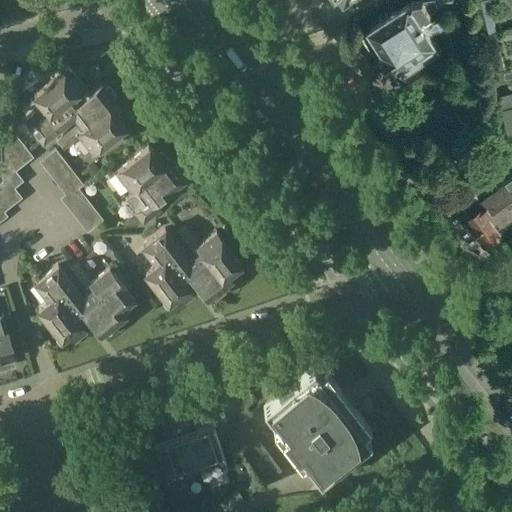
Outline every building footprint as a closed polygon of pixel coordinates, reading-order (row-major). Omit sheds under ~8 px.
[(367,34),(364,36),(372,50),(381,45),(386,52),(384,54),(395,70),(398,68),(404,76),(442,52),(436,43),(437,43),(421,20),(428,15),(439,7),(438,6),(453,3),(452,0),(428,0),(411,4),(370,30),(372,31),(367,34)] [(495,30),(490,11),(477,14),(482,33),(495,30)] [(484,53),(489,72),(502,69),(497,50),(484,53)] [(66,111),(76,124),(56,140),(64,149),(79,137),(76,133),(79,130),(94,149),(125,125),(111,106),(116,102),(101,83),(90,92),(76,73),(70,78),(64,70),(34,93),(43,104),(26,117),(43,139),(70,118),(64,112),(66,111)] [(511,93),(497,97),(500,110),(511,106),(511,93)] [(2,182),(0,183),(0,221),(8,215),(4,211),(22,197),(15,187),(23,181),(16,171),(27,162),(33,157),(14,133),(14,121),(1,121),(2,182)] [(177,160),(170,160),(169,159),(163,163),(149,145),(117,169),(133,188),(138,184),(152,202),(184,178),(182,176),(184,169),(177,160)] [(482,170),(454,190),(458,196),(457,197),(488,241),(506,228),(502,223),(511,216),(511,176),(497,187),(488,175),(486,176),(482,170)] [(135,191),(125,199),(143,222),(154,214),(151,210),(146,213),(143,210),(147,206),(135,191)] [(181,299),(192,290),(199,285),(207,296),(211,294),(213,297),(216,297),(224,291),(225,288),(222,284),(234,276),(234,273),(231,269),(241,261),(217,230),(198,245),(195,241),(199,238),(188,223),(178,230),(193,250),(180,261),(179,259),(186,254),(165,228),(144,245),(156,262),(146,270),(166,296),(163,299),(162,303),(166,307),(169,308),(181,299)] [(73,297),(72,295),(78,291),(58,264),(36,281),(49,298),(38,306),(62,335),(69,330),(74,335),(85,326),(92,321),(101,332),(120,317),(116,312),(134,297),(109,266),(102,271),(91,280),(88,278),(93,274),(90,271),(80,259),(71,266),(86,287),(73,297)] [(0,368),(14,364),(11,354),(14,353),(6,329),(7,329),(2,313),(0,314),(0,368)] [(314,368),(263,407),(286,437),(299,426),(301,429),(288,440),(295,449),(308,438),(311,441),(297,452),(320,481),(371,442),(364,433),(369,429),(353,408),(347,413),(336,398),(342,394),(326,373),(321,377),(314,368)] [(234,445),(252,432),(244,422),(227,435),(234,445)] [(188,432),(190,436),(201,470),(202,473),(226,465),(212,424),(188,432)] [(188,432),(155,443),(154,444),(168,485),(169,484),(168,481),(201,470),(190,436),(188,432)]
